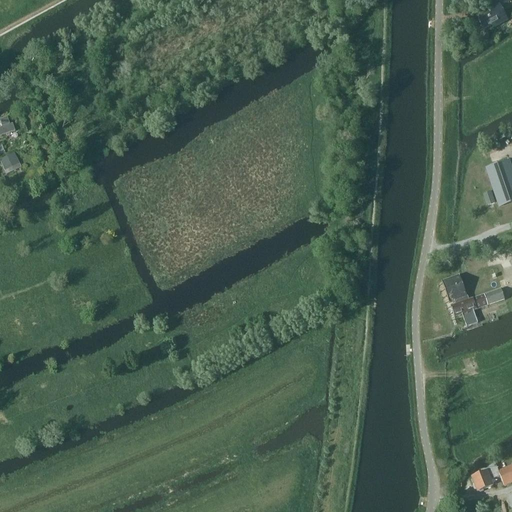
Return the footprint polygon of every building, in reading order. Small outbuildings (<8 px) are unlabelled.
[(493,28),(508,20),(500,5),(478,18),(484,30),(492,26),(493,28)] [(0,127),(0,135),(15,131),(13,124),(0,127)] [(14,154),(0,160),(0,162),(4,171),(19,164),(14,154)] [(511,169),(509,161),(486,169),(499,207),(511,202),(511,169)] [(491,192),(483,194),(486,202),(494,199),(491,192)] [(459,276),(443,282),(450,303),(461,299),(462,303),(451,307),(455,318),(464,315),(468,326),(478,323),(474,311),(475,311),(475,312),(505,301),(501,289),(468,300),(466,296),(460,277),(459,276)] [(511,482),(511,465),(498,471),(495,463),(487,470),(480,470),(481,474),(472,478),(478,492),(493,486),(491,480),(501,476),(504,486),(511,482)]
